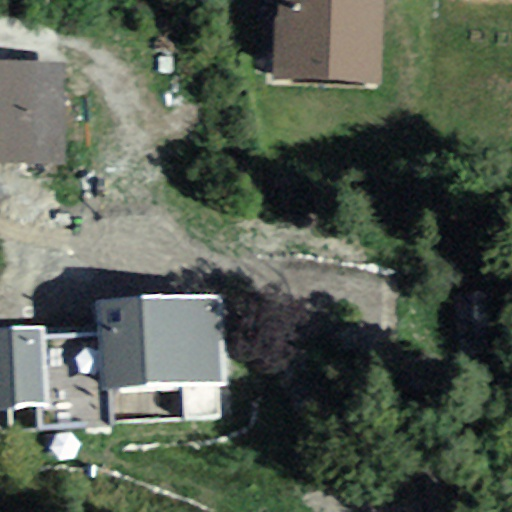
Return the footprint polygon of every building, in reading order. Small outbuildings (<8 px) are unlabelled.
[(389,0),(272,0),(271,95),(387,97),(389,0)] [(511,0),(434,0),(434,8),(511,14),(511,0)] [(0,176),(58,176),(56,72),(0,73),(0,176)] [(94,406),(217,401),(213,302),(90,307),(91,334),(94,406)] [(0,423),(39,423),(39,407),(94,406),(91,334),(36,336),(0,337),(0,423)]
